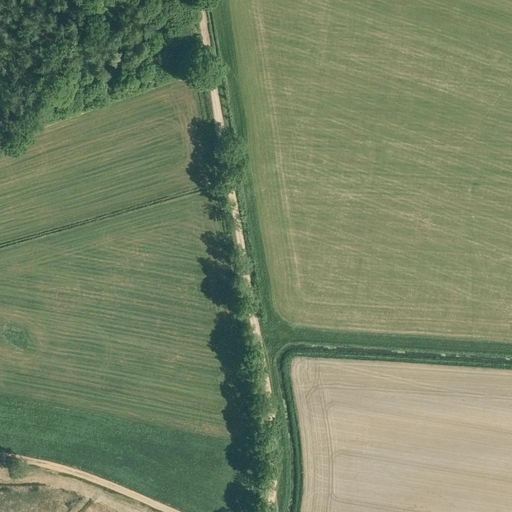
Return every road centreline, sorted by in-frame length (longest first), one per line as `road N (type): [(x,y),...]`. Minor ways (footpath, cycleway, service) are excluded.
road 1 (track): [(199,0),(270,406),(267,511)]
road 2 (track): [(176,511),(61,462),(0,453)]
